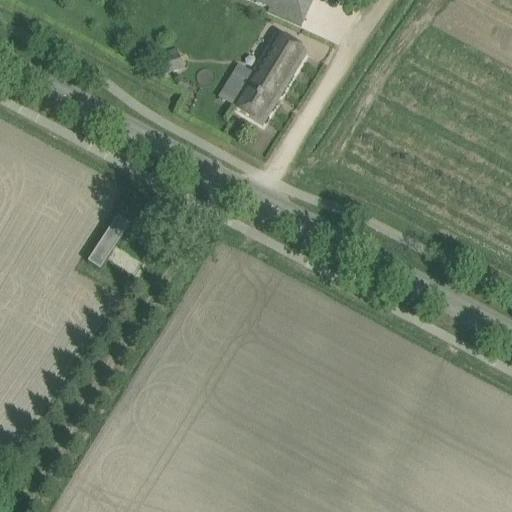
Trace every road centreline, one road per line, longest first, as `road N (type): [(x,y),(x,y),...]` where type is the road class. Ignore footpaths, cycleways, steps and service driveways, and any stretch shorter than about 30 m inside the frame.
road 1 (tertiary): [(511,330),(0,60)]
road 2 (track): [(251,233),(273,182),(397,0)]
